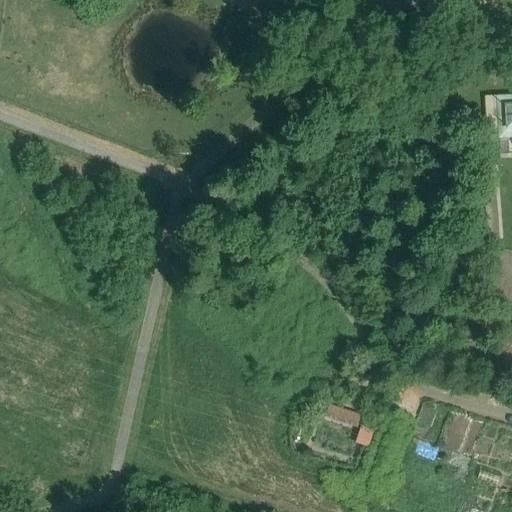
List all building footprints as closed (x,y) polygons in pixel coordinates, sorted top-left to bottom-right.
[(233,0),(256,9),(259,0),(233,0)] [(511,96),(496,97),(499,140),(511,139),(511,96)] [(358,429),(362,415),(328,406),(324,420),(358,429)] [(301,428),(293,426),(291,437),(299,439),(301,428)] [(371,430),(362,427),(356,444),(366,447),(371,430)]
